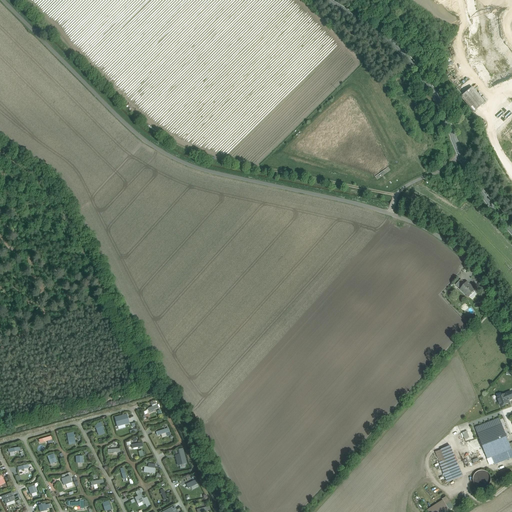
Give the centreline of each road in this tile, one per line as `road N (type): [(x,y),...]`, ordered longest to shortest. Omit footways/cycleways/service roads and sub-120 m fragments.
road 1 (unclassified): [(2,0),(130,128),(176,158),(390,212),(429,230),(477,273),(511,340)]
road 2 (tertiary): [(511,225),(480,188),(418,69),(335,0)]
road 3 (track): [(0,149),(54,196),(150,386)]
road 4 (track): [(150,386),(0,432)]
road 5 (unknown): [(399,190),(256,150)]
